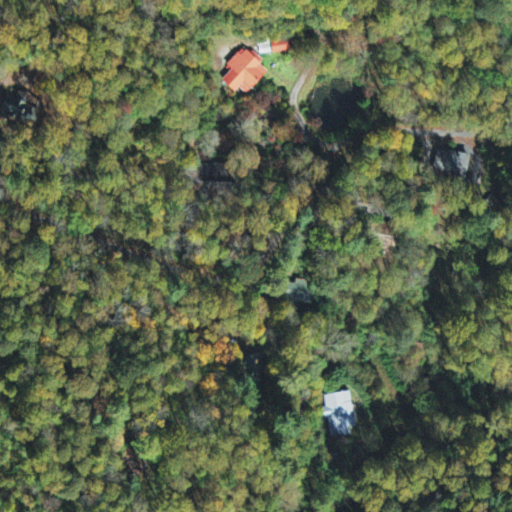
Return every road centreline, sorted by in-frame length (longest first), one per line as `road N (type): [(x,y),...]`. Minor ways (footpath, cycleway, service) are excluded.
road 1 (residential): [(0,212),(148,262),(236,277),(256,264),(345,141),(511,135)]
road 2 (residential): [(496,135),(511,244),(511,429),(476,471)]
road 3 (residential): [(457,135),(446,191),(364,282),(332,337),(288,379)]
road 4 (residential): [(336,147),(314,136),(294,97),(331,30),(369,0)]
